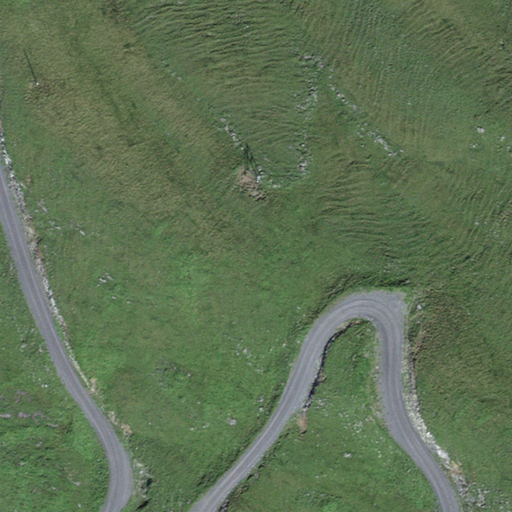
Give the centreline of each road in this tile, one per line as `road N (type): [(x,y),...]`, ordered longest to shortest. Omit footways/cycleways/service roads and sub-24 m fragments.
road 1 (track): [(206,511),(286,409),(313,344),(352,304),(381,310),(389,321),(396,413),(448,511)]
road 2 (track): [(0,190),(47,326),(120,461),(111,511)]
